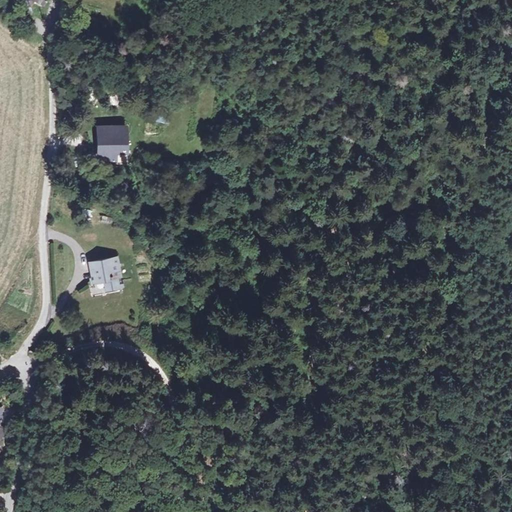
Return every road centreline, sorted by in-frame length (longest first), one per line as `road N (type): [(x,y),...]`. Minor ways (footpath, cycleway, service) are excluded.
road 1 (residential): [(8,362),(46,314),(41,231),(55,0)]
road 2 (unclassified): [(23,368),(105,344),(154,366),(171,423),(177,511)]
road 3 (residential): [(23,368),(30,404),(6,511)]
